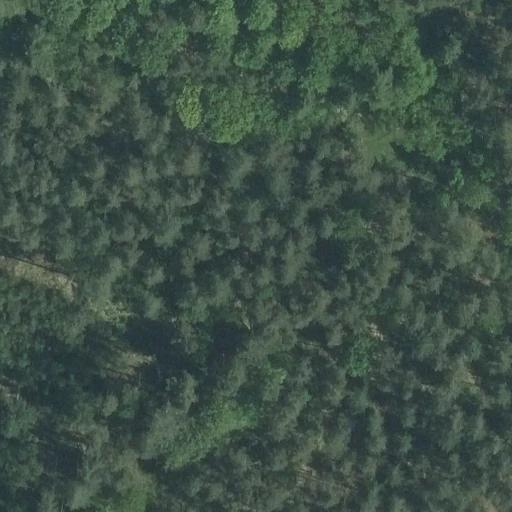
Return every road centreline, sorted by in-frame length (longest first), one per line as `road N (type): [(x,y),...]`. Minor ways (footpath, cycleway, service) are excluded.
road 1 (track): [(9,0),(481,154),(511,186)]
road 2 (track): [(432,139),(414,211),(365,336),(284,511)]
road 3 (track): [(481,154),(444,103),(345,0)]
